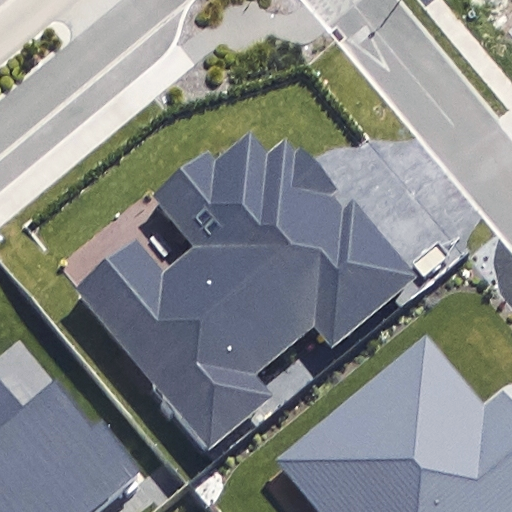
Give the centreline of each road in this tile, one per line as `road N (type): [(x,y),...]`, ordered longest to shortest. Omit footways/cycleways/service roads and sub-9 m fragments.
road 1 (residential): [(348,0),(511,205)]
road 2 (residential): [(103,0),(0,84)]
